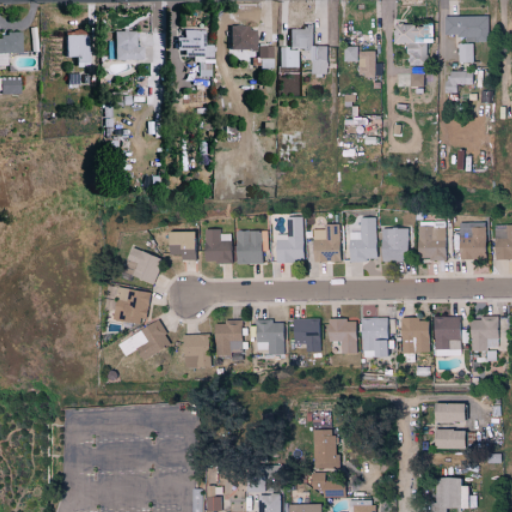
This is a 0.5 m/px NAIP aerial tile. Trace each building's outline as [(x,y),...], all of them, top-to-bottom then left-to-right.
[(488,16),(443,16),(443,35),(465,36),(465,42),(487,42),(488,16)] [(326,74),(326,46),(311,46),(311,24),(301,24),(301,29),(286,29),(286,47),(278,47),(278,66),(296,66),(296,49),(304,49),(304,60),(311,60),(310,74),(326,74)] [(393,44),(406,44),(407,66),(426,65),(425,43),(431,43),(430,25),(392,25),(393,44)] [(251,50),(252,27),(227,26),(226,49),(251,50)] [(111,31),(110,59),(141,60),(141,46),(132,46),(133,31),(111,31)] [(0,53),(19,53),(19,34),(0,34),(0,53)] [(61,35),(61,56),(72,57),(72,62),(84,63),(84,52),(88,52),(89,35),(61,35)] [(473,44),(457,44),(458,63),(473,63),(473,44)] [(271,45),(257,46),(257,68),(271,67),(271,45)] [(357,62),(358,47),(343,47),(343,61),(357,62)] [(374,51),(358,51),(358,77),(375,77),(374,51)] [(445,93),(456,93),(456,84),(474,85),(475,72),(446,71),(445,93)] [(407,90),(422,91),(423,74),(408,73),(407,90)] [(0,93),(17,94),(17,78),(0,77),(0,93)] [(303,263),(304,218),(288,217),(288,235),(277,234),(276,262),(303,263)] [(375,218),(359,218),(359,232),(348,233),(349,260),(376,259),(375,218)] [(459,260),(485,259),(485,222),(459,223),(459,260)] [(313,262),(339,262),(338,224),(325,224),(325,230),(312,230),(313,262)] [(511,224),(494,225),(495,259),(511,258),(511,224)] [(407,229),(381,228),(380,261),(407,262),(407,229)] [(232,263),(232,234),(221,234),(221,230),(204,229),(203,262),(232,263)] [(269,231),(237,231),(237,264),(263,264),(263,250),(269,250),(269,231)] [(194,232),(167,232),(167,255),(180,255),(180,260),(193,260),(194,232)] [(135,263),(130,276),(152,285),(161,260),(131,248),(126,260),(135,263)] [(149,293),(107,286),(104,307),(114,308),(112,321),(139,325),(140,318),(145,318),(149,293)] [(434,317),(435,356),(461,355),(460,316),(434,317)] [(497,317),(470,318),(471,351),(498,351),(497,317)] [(318,351),(318,319),(292,318),(292,343),(304,344),(304,351),(318,351)] [(356,353),(357,319),(326,318),(326,341),(340,341),(340,353),(356,353)] [(361,318),(361,355),(387,355),(387,318),(361,318)] [(429,351),(429,318),(401,318),(401,353),(410,353),(410,357),(403,357),(403,361),(414,361),(413,352),(429,351)] [(142,361),(171,342),(157,319),(117,344),(125,356),(135,349),(142,361)] [(214,324),(215,355),(243,354),(242,319),(225,320),(225,323),(214,324)] [(282,354),(283,320),(256,320),(255,342),(269,342),(269,354),(282,354)] [(180,334),(181,374),(191,373),(191,367),(210,366),(208,333),(180,334)] [(463,421),(463,402),(433,403),(433,422),(463,421)] [(314,429),(313,467),(339,468),(339,455),(334,454),(335,429),(314,429)] [(463,430),(434,429),(433,448),(463,449),(463,430)] [(345,497),(344,480),(326,480),(326,472),(312,472),(312,489),(321,489),(321,497),(345,497)] [(433,478),(434,511),(445,511),(445,508),(468,507),(467,485),(459,486),(459,477),(433,478)] [(221,492),(216,492),(216,486),(208,485),(207,510),(221,511),(221,492)] [(257,495),(257,511),(280,511),(280,495),(257,495)] [(193,496),(192,511),(203,511),(204,497),(193,496)] [(374,511),(375,500),(351,500),(351,511),(374,511)]
